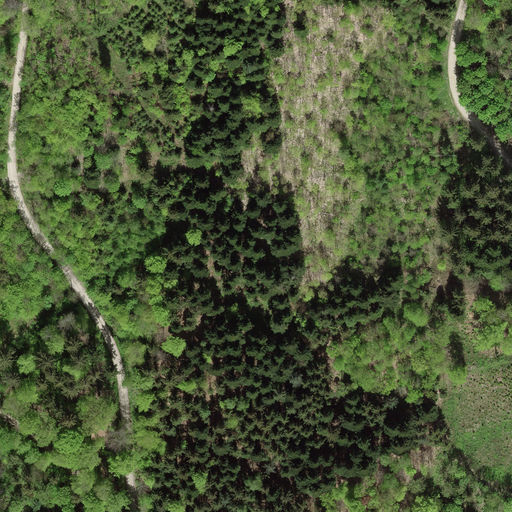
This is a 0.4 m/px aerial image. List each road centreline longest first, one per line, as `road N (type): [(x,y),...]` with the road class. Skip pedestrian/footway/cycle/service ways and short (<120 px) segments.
road 1 (track): [(27,0),(11,173),(44,250),(99,311),(127,407),(139,511)]
road 2 (track): [(465,0),(457,76),(465,106),(511,176)]
road 3 (track): [(0,396),(110,481),(136,484)]
